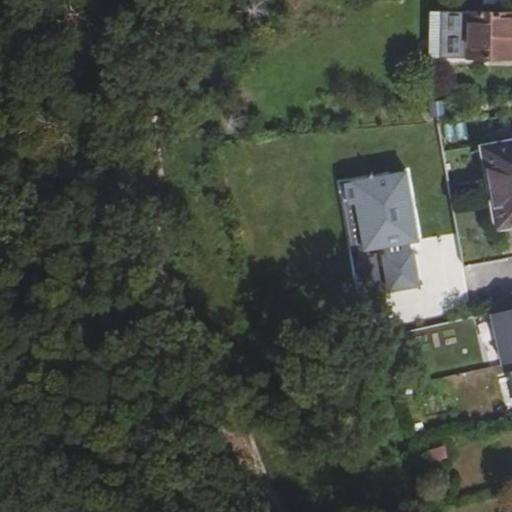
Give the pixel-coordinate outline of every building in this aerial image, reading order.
[(439,60),(511,63),(511,12),(441,10),(439,60)] [(492,204),(511,199),(511,140),(481,146),(492,204)] [(434,243),(444,241),(431,172),(372,183),(376,205),(383,203),(389,234),(392,233),(395,250),(410,247),(411,257),(408,257),(414,292),(444,287),(438,252),(435,253),(434,243)] [(252,219),(266,216),(260,191),(246,195),(252,219)] [(511,199),(492,204),(497,230),(491,230),(486,231),(492,265),(511,261),(511,199)] [(496,367),(511,363),(511,310),(484,317),(496,367)]
